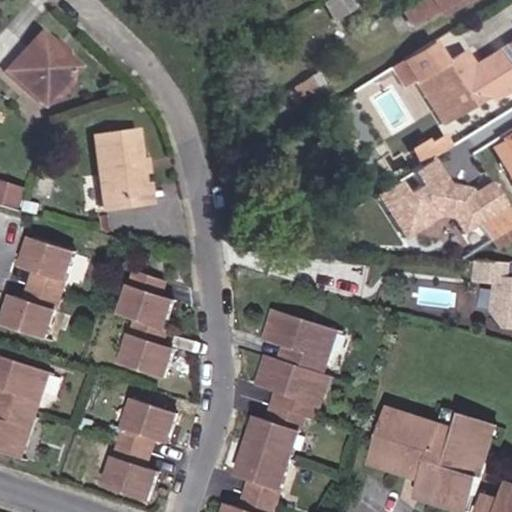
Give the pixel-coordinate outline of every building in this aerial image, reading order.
[(420,0),(400,12),(407,26),(434,9),(436,12),(456,0),(420,0)] [(37,35),(5,71),(41,104),(73,68),(37,35)] [(430,40),(389,66),(401,86),(412,80),(413,81),(423,75),(449,116),(484,95),(487,101),(511,87),(498,66),(478,77),(471,66),(463,52),(443,64),(430,40)] [(491,54),(471,66),(478,77),(498,66),(491,54)] [(423,75),(413,81),(437,122),(449,116),(423,75)] [(306,79),(282,93),(290,105),(313,90),(306,79)] [(511,133),(497,143),(498,145),(506,158),(498,163),(511,184),(511,133)] [(132,134),(91,140),(100,207),(142,201),(132,134)] [(419,154),(452,147),(449,134),(416,142),(419,154)] [(506,158),(498,145),(490,149),(498,163),(506,158)] [(440,176),(429,158),(407,171),(413,180),(398,188),(393,180),(373,192),(401,238),(436,217),(449,220),(458,235),(501,208),(486,183),(468,194),(465,190),(445,184),(440,187),(435,179),(440,176)] [(440,187),(445,184),(440,176),(435,179),(440,187)] [(24,189),(0,181),(0,203),(18,209),(24,189)] [(459,238),(468,252),(486,241),(511,225),(503,211),(459,238)] [(511,224),(511,225),(486,241),(493,251),(508,242),(510,246),(511,244),(511,224)] [(75,253),(33,239),(22,268),(33,272),(23,299),(14,296),(4,325),(48,339),(75,253)] [(511,261),(481,260),(479,280),(499,282),(495,310),(506,324),(511,325),(511,261)] [(173,302),(131,287),(121,316),(137,322),(122,364),(166,379),(175,349),(160,344),(173,302)] [(227,504),(224,511),(275,511),(307,417),(317,421),(332,376),(324,374),(338,331),(275,310),(265,340),(284,347),(300,352),(295,366),(280,361),(268,356),(257,386),(278,394),(294,400),(290,412),(279,409),(274,424),(269,422),(255,417),(237,476),(249,481),(240,508),(227,504)] [(300,352),(284,347),(280,361),(295,366),(300,352)] [(7,422),(0,419),(0,451),(23,460),(50,374),(0,356),(0,389),(15,395),(7,422)] [(0,389),(0,419),(7,422),(15,395),(0,389)] [(278,394),(269,422),(274,424),(279,409),(290,412),(294,400),(278,394)] [(179,415),(135,400),(106,487),(149,501),(159,472),(149,469),(159,440),(169,444),(179,415)] [(456,511),(462,494),(475,499),(498,426),(445,409),(440,426),(390,411),(379,448),(395,454),(389,469),(405,475),(408,468),(424,474),(422,480),(416,500),(455,511),(456,511)] [(395,454),(379,448),(374,464),(389,469),(395,454)] [(405,475),(422,480),(424,474),(408,468),(405,475)] [(511,511),(511,486),(507,485),(502,500),(485,494),(479,511),(511,511)] [(471,511),(475,499),(462,494),(456,511),(471,511)]
